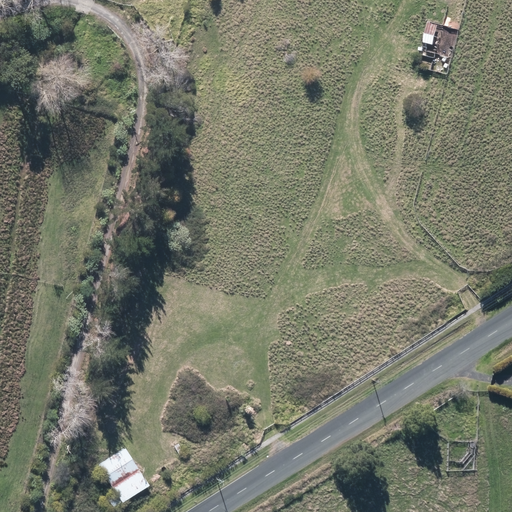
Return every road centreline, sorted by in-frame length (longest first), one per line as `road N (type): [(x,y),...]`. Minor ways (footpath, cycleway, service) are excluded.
road 1 (track): [(36,511),(142,106),(145,63),(91,8),(57,1),(0,19)]
road 2 (tertiary): [(511,321),(208,511)]
